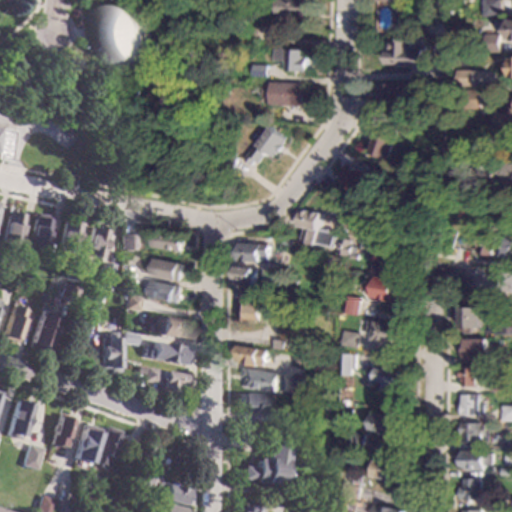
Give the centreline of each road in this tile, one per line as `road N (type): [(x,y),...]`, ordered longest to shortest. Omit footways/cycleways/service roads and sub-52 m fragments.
road 1 (residential): [(210,226),(273,212),(336,135),(342,0)]
road 2 (residential): [(210,511),(210,226)]
road 3 (residential): [(434,511),(437,276)]
road 4 (residential): [(210,438),(0,363)]
road 5 (residential): [(210,226),(0,181)]
